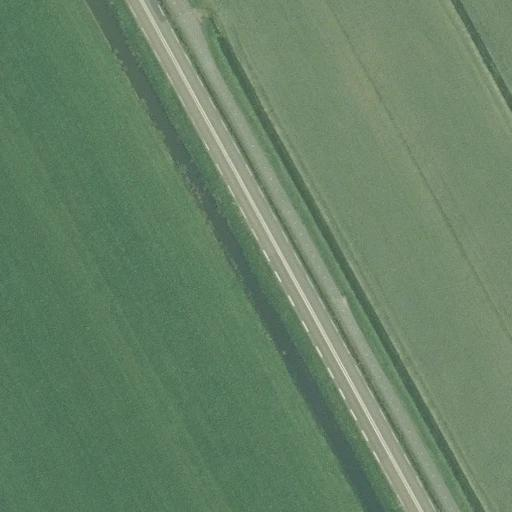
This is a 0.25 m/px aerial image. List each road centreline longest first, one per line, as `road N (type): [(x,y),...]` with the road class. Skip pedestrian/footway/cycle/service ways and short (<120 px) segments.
road 1 (primary): [(420,511),(138,0)]
road 2 (unclassified): [(451,511),(171,0)]
